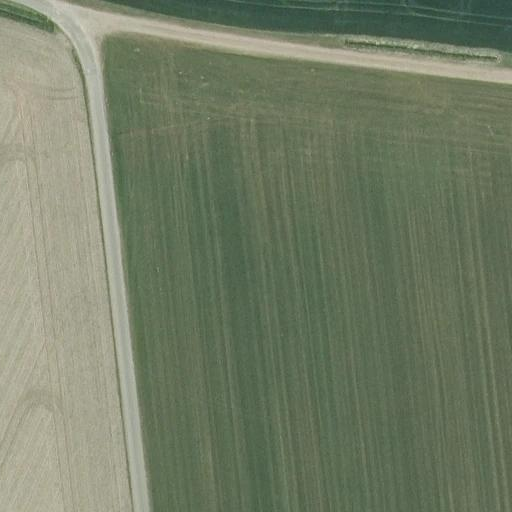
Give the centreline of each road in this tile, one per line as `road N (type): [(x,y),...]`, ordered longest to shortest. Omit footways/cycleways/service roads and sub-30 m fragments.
road 1 (unclassified): [(145,511),(81,22),(0,0)]
road 2 (track): [(55,15),(511,73)]
